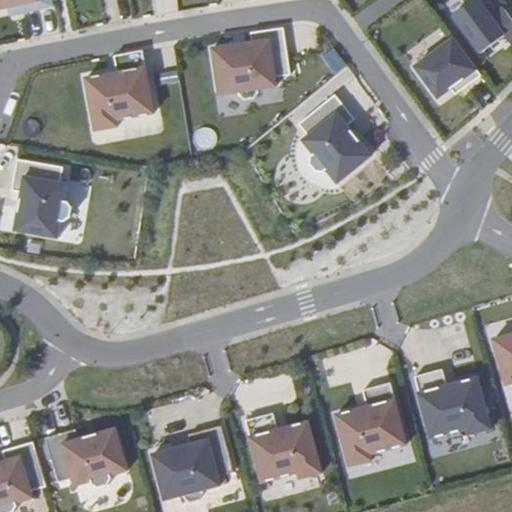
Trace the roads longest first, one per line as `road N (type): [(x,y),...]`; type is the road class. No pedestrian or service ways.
road 1 (residential): [(0,79),(31,56),(295,12),(322,15),(345,35),(461,197)]
road 2 (residential): [(456,218),(444,245),(408,276),(136,357),(75,343)]
